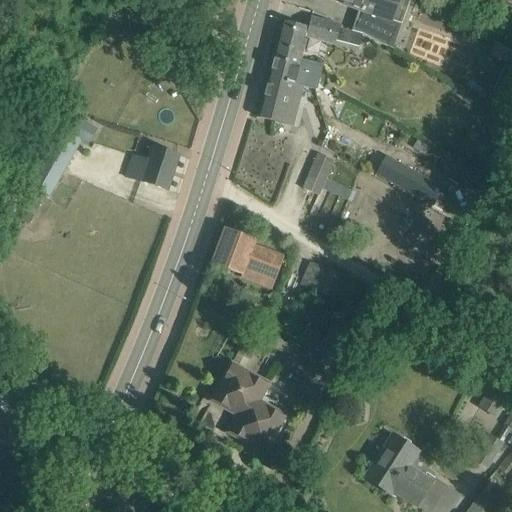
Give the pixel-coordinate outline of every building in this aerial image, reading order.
[(339,0),(350,3),(349,6),(359,9),(352,31),(363,34),(384,46),(399,0),(339,0)] [(281,21),(273,52),(301,59),(302,59),(307,38),(358,52),(362,35),(339,29),(340,25),(311,17),(308,28),(281,21)] [(511,52),(493,42),(489,57),(507,63),(511,52)] [(266,77),(302,87),(307,67),(299,65),(301,59),(273,52),(266,77)] [(291,126),(302,87),(266,77),(256,117),(291,126)] [(338,104),(332,118),(361,130),(367,117),(338,104)] [(68,113),(33,175),(55,188),(82,141),(90,126),(68,113)] [(417,140),(413,148),(424,155),(429,147),(417,140)] [(133,155),(125,177),(167,191),(179,156),(152,148),(148,160),(133,155)] [(355,193),(325,179),(333,160),(318,154),(303,189),(318,195),(321,189),(351,203),(355,193)] [(388,158),(378,176),(432,207),(443,188),(388,158)] [(407,217),(400,224),(405,229),(412,222),(407,217)] [(212,264),(231,271),(242,275),(244,270),(274,282),(283,257),(253,246),(255,241),(225,230),(212,264)] [(347,279),(325,270),(316,292),(338,301),(347,279)] [(338,326),(323,356),(320,363),(341,373),(359,337),(338,326)] [(231,365),(224,378),(217,374),(201,404),(234,422),(229,432),(264,452),(270,440),(278,445),(301,404),(293,399),(281,393),(275,402),(262,395),(267,385),(231,365)] [(495,417),(507,397),(489,387),(478,407),(495,417)] [(511,414),(511,415),(510,414),(503,425),(505,426),(496,439),(488,434),(472,460),(487,469),(503,444),(502,443),(511,429),(511,414)] [(21,423),(8,417),(6,421),(0,417),(0,444),(9,449),(21,423)] [(385,452),(378,462),(367,479),(390,494),(392,491),(416,506),(432,482),(408,467),(418,453),(392,436),(383,450),(385,452)] [(483,489),(466,511),(482,511),(493,496),(483,489)]
